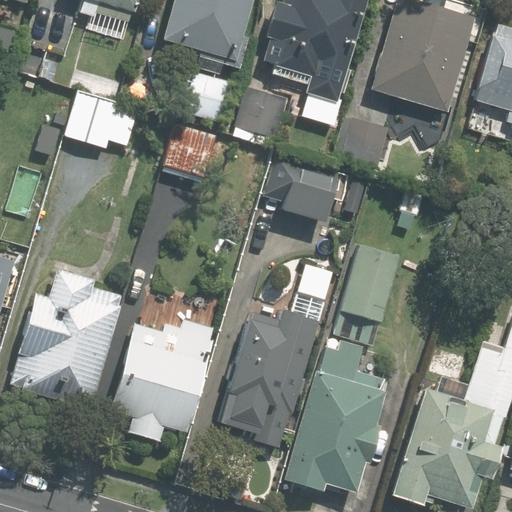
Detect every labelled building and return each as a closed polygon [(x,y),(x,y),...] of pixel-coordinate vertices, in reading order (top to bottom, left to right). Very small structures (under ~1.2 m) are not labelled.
[(126,24),(132,0),(54,0),(53,5),(126,24)] [(230,70),(248,0),(166,0),(153,49),(230,70)] [(276,0),(258,62),(304,75),(297,99),(331,108),(362,0),(276,0)] [(443,114),(468,18),(398,0),(392,0),(367,95),(443,114)] [(511,133),(511,30),(493,25),(471,103),(506,112),(501,131),(511,133)] [(17,32),(0,26),(0,55),(8,58),(17,32)] [(227,81),(186,69),(174,109),(215,121),(227,81)] [(279,96),(243,87),(232,131),(268,140),(279,96)] [(74,88),(59,137),(102,150),(104,142),(127,149),(139,108),(74,88)] [(385,128),(340,115),(329,153),(373,166),(385,128)] [(212,133),(166,121),(154,167),(200,179),(212,133)] [(366,180),(266,148),(248,204),(317,226),(323,206),(355,216),(366,180)] [(337,334),(370,344),(395,257),(353,245),(335,310),(343,312),(337,334)] [(0,318),(19,258),(0,251),(0,318)] [(93,268),(53,258),(43,295),(28,291),(4,387),(87,408),(116,295),(88,288),(93,268)] [(328,274),(300,265),(292,292),(319,300),(328,274)] [(457,399),(420,386),(383,495),(415,506),(413,511),(463,511),(474,480),(487,484),(499,446),(492,444),(511,383),(511,305),(509,304),(495,344),(477,338),(457,399)] [(274,318),(243,309),(212,422),(250,432),(248,442),(277,450),(313,318),(277,308),(274,318)] [(180,430),(209,326),(163,313),(157,332),(130,325),(104,416),(126,422),(121,437),(152,446),(158,424),(180,430)] [(358,346),(320,335),(277,484),(315,495),(318,486),(350,496),(383,380),(351,371),(358,346)]
